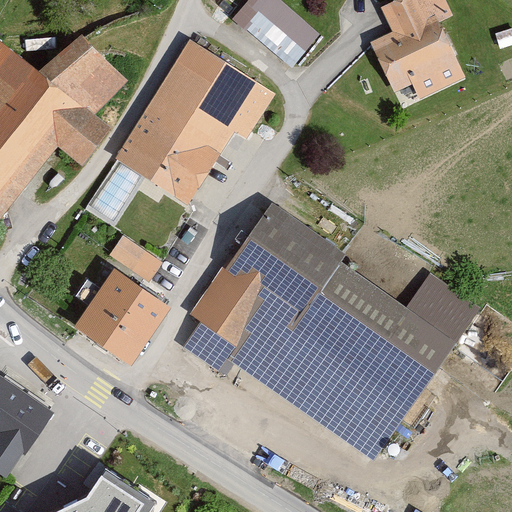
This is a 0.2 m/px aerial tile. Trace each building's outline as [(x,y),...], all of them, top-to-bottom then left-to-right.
[(323,35),(278,0),(266,0),(245,27),(297,68),(323,35)] [(397,32),(375,41),(395,93),(464,67),(447,24),(435,28),(424,0),(403,0),(387,6),(397,32)] [(97,118),(130,84),(88,31),(43,66),(4,39),(0,43),(0,221),(60,149),(85,168),(115,134),(97,118)] [(279,95),(193,40),(116,159),(189,205),(235,133),(248,142),(279,95)] [(345,256),(270,204),(191,316),(202,324),(184,348),(225,377),(234,365),(372,462),(480,310),(429,275),(406,308),(341,262),(345,256)] [(149,275),(163,254),(124,228),(109,248),(149,275)] [(164,310),(115,277),(80,328),(130,361),(164,310)] [(56,409),(5,376),(0,383),(0,470),(11,478),(56,409)] [(148,511),(154,504),(106,473),(88,501),(63,511),(148,511)]
